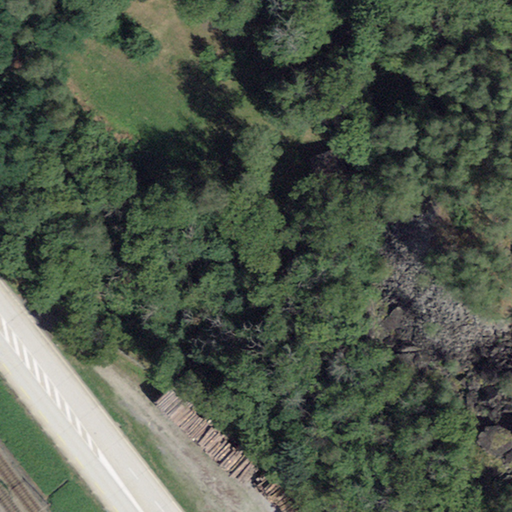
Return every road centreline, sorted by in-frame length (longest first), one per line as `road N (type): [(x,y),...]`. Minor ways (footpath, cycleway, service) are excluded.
road 1 (track): [(232,511),(122,382),(59,331),(0,311)]
road 2 (primary): [(145,511),(0,324)]
